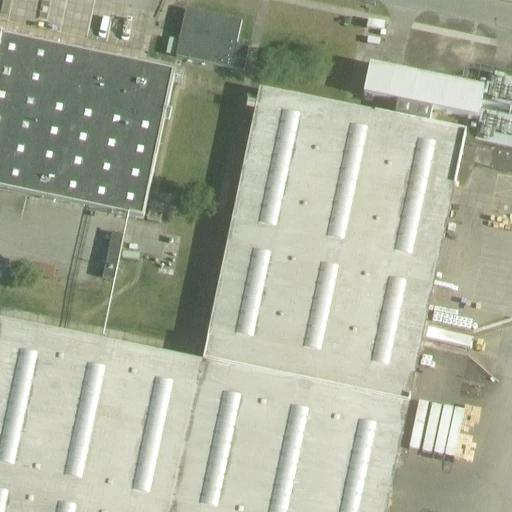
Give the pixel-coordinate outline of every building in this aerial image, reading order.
[(188,55),(256,69),(261,46),(248,44),(252,20),(198,9),(188,55)] [(0,34),(0,189),(143,218),(175,71),(0,34)] [(478,122),(485,91),(476,89),(369,67),(363,98),(396,105),(393,120),(429,128),(432,113),(465,120),(478,122)] [(204,365),(407,408),(464,135),(429,128),(393,120),(261,93),(204,365)] [(150,205),(147,223),(160,226),(163,208),(150,205)] [(112,235),(102,280),(113,282),(123,237),(112,235)] [(0,511),(173,511),(204,365),(0,324),(0,323),(0,511)] [(173,511),(385,511),(407,408),(204,365),(173,511)]
